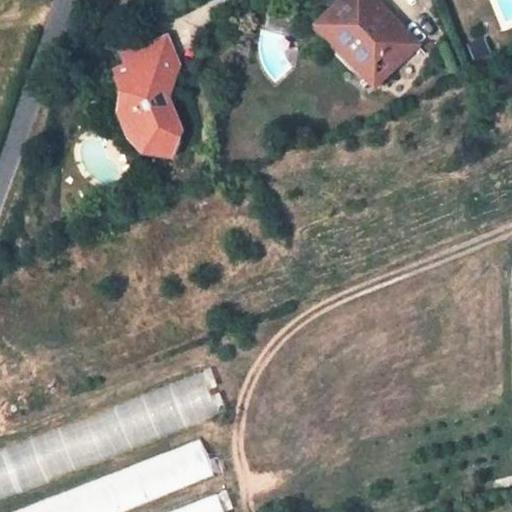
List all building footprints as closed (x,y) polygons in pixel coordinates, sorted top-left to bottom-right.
[(417,44),(373,0),(343,0),(334,9),(346,21),(334,32),(381,80),(417,44)] [(334,9),(316,27),(374,86),(381,80),(334,32),(346,21),(334,9)] [(167,119),(162,101),(174,97),(171,86),(185,81),(189,75),(184,59),(189,58),(184,41),(135,55),(138,67),(125,71),(131,93),(125,118),(131,139),(171,164),(186,137),(180,114),(167,119)] [(151,386),(155,406),(163,405),(167,426),(212,418),(204,377),(151,386)] [(184,511),(221,511),(218,500),(184,511)]
